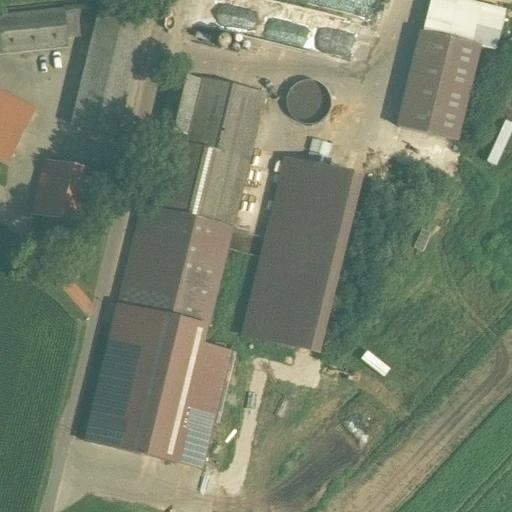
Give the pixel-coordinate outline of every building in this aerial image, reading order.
[(208,0),(202,29),(289,46),(291,46),(290,39),(280,37),(283,24),(276,22),(314,18),(277,11),(303,8),(259,0),(208,0)] [(441,0),(433,0),(424,35),(481,49),(491,51),(500,14),(441,0)] [(148,11),(104,1),(73,128),(117,139),(148,11)] [(0,17),(0,51),(1,52),(2,55),(67,48),(63,11),(0,17)] [(424,35),(422,34),(399,129),(457,144),(481,49),(424,35)] [(188,125),(199,82),(175,76),(161,131),(185,137),(188,125)] [(265,98),(199,82),(188,125),(190,126),(185,146),(169,142),(152,210),(143,208),(119,306),(207,328),(265,98)] [(322,89),(315,85),(307,84),(299,87),(293,92),(289,99),(288,107),(290,115),(295,121),(302,125),(311,126),(318,123),(325,118),(329,111),(329,103),(327,95),(322,89)] [(33,114),(0,97),(0,154),(11,160),(33,114)] [(305,167),(326,171),(331,145),(309,141),(305,167)] [(107,178),(46,163),(33,214),(94,230),(107,178)] [(361,181),(286,163),(244,337),(319,355),(361,181)] [(207,328),(119,306),(86,443),(202,471),(229,354),(204,349),(207,328)] [(195,505),(206,508),(215,481),(205,477),(195,505)]
